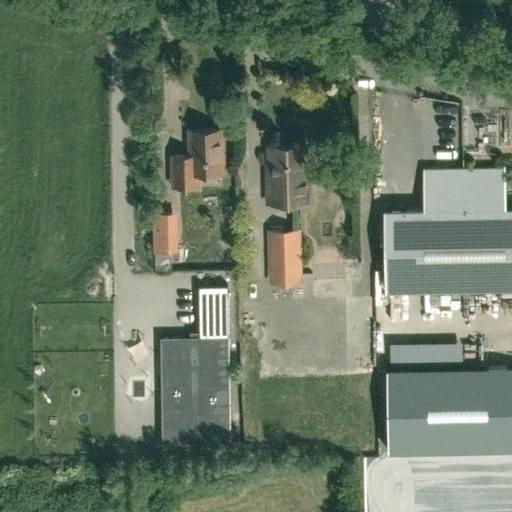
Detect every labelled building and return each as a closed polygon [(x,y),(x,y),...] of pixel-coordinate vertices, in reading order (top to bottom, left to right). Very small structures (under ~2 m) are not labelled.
[(474,111),(474,142),(487,142),(487,111),(474,111)] [(190,153),(173,154),(173,185),(198,184),(198,171),(223,171),(222,127),(189,128),(190,153)] [(268,202),(304,201),(302,144),(269,145),(270,170),(268,170),(268,202)] [(511,205),(505,206),(504,166),(423,167),(423,207),(384,208),(385,289),(511,286),(511,205)] [(403,186),(404,167),(382,167),(382,186),(403,186)] [(170,270),(169,250),(169,211),(155,211),(156,270),(170,270)] [(281,280),(291,280),(297,272),(301,272),(299,229),(269,230),(271,273),(274,273),(281,280)] [(320,265),(320,280),(369,280),(369,265),(320,265)] [(161,336),(162,442),(230,441),(229,335),(161,336)] [(511,446),(511,365),(387,368),(387,374),(389,449),(511,446)]
